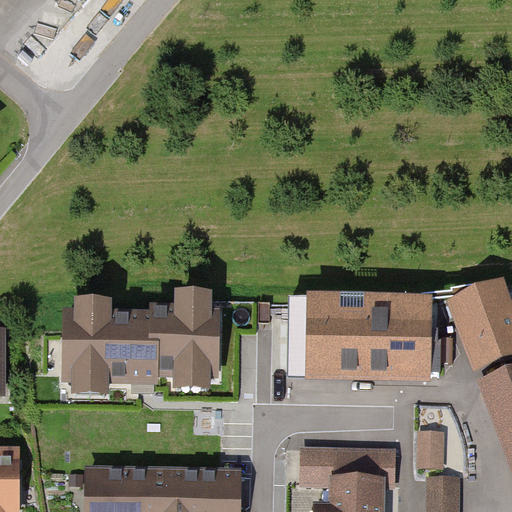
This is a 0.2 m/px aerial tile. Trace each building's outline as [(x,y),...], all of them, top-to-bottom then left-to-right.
[(511,361),(511,313),(504,292),(454,311),(478,374),(511,361)] [(429,309),(292,308),(291,384),(429,385),(429,309)] [(220,322),(66,323),(67,393),(220,392),(220,322)] [(511,375),(476,388),(511,482),(511,375)] [(445,438),(417,438),(417,475),(445,475),(445,438)] [(380,511),(381,488),(395,489),(395,457),(304,455),(304,486),(334,487),(333,511),(380,511)] [(19,511),(19,465),(0,465),(0,511),(19,511)] [(242,511),(243,479),(87,477),(86,511),(242,511)] [(459,511),(460,484),(427,483),(426,511),(459,511)]
